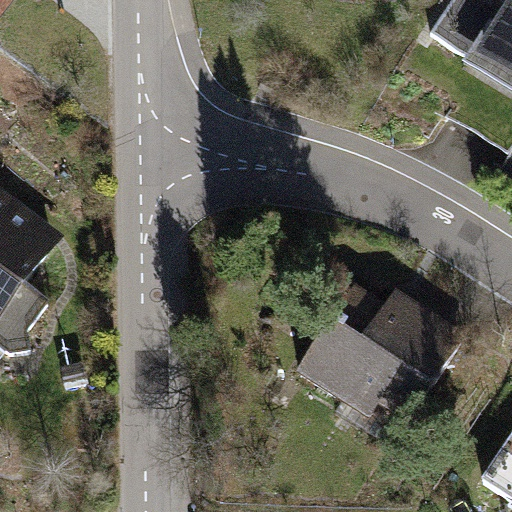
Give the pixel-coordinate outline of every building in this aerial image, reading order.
[(0,0),(0,15),(11,0),(0,0)] [(511,3),(472,69),(511,93),(511,3)] [(0,330),(64,244),(0,196),(0,330)] [(404,422),(463,331),(398,290),(364,343),(329,320),(295,373),(367,419),(376,404),(404,422)] [(511,511),(511,440),(476,498),(498,511),(511,511)]
